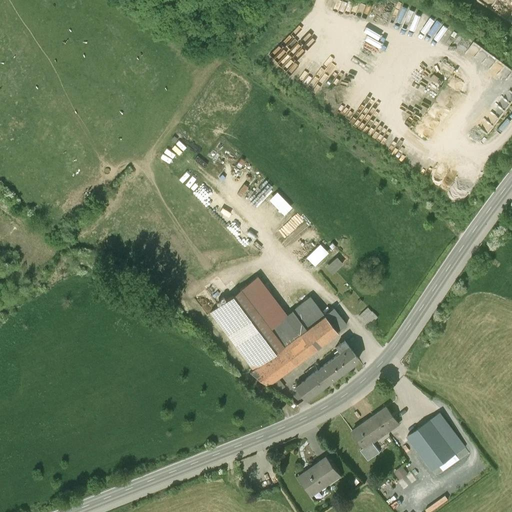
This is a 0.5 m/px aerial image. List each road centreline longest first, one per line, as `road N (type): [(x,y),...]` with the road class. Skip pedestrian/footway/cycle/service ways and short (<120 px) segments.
road 1 (secondary): [(511,181),(383,360),(344,396),(71,511)]
road 2 (track): [(0,281),(69,241),(222,50),(275,0)]
road 3 (track): [(203,75),(105,0)]
